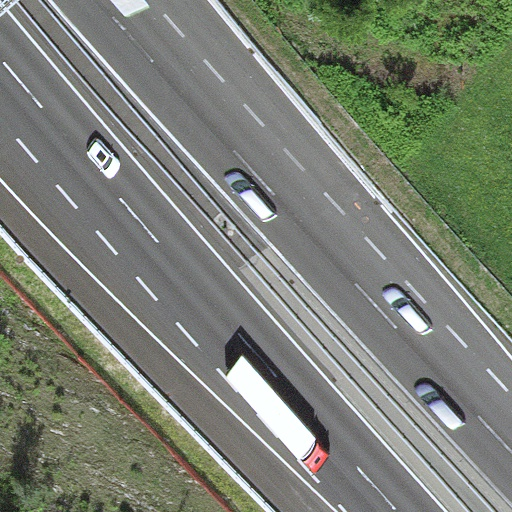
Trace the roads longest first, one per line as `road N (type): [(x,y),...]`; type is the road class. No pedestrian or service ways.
road 1 (motorway): [(511,452),(113,0)]
road 2 (motorway): [(0,75),(395,511)]
